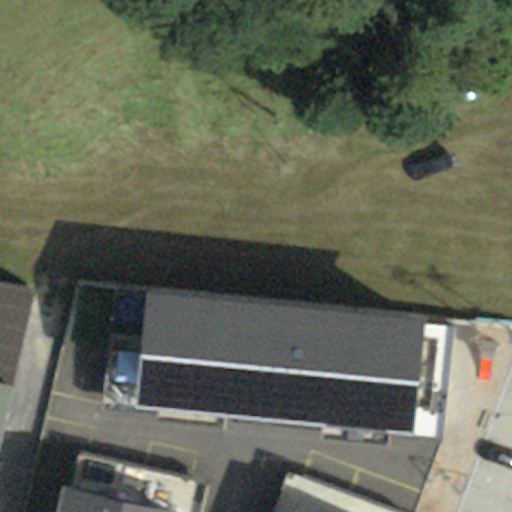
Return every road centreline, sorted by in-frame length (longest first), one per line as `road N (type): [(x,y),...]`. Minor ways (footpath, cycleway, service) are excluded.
road 1 (unknown): [(11,511),(25,460),(42,452),(226,479)]
road 2 (unknown): [(226,479),(429,511)]
